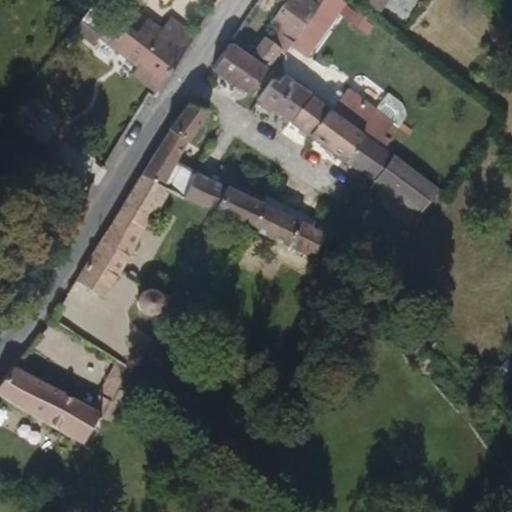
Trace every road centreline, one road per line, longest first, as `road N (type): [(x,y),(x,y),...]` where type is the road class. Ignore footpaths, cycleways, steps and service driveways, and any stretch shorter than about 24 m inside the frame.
road 1 (residential): [(0,352),(232,0)]
road 2 (unknown): [(182,74),(294,165)]
